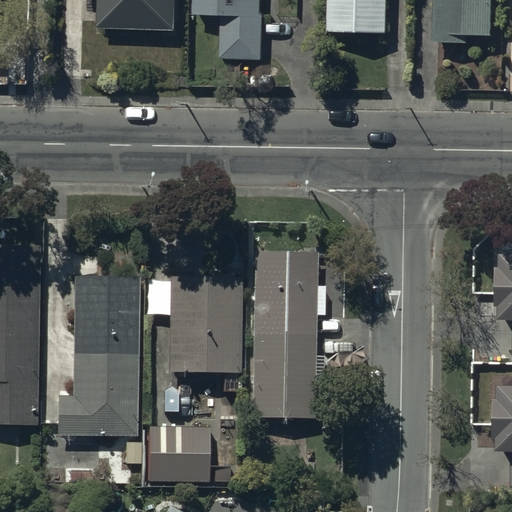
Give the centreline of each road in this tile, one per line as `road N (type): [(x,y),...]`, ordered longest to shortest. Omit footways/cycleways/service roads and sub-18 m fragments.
road 1 (secondary): [(0,143),(406,148)]
road 2 (residential): [(398,511),(406,148)]
